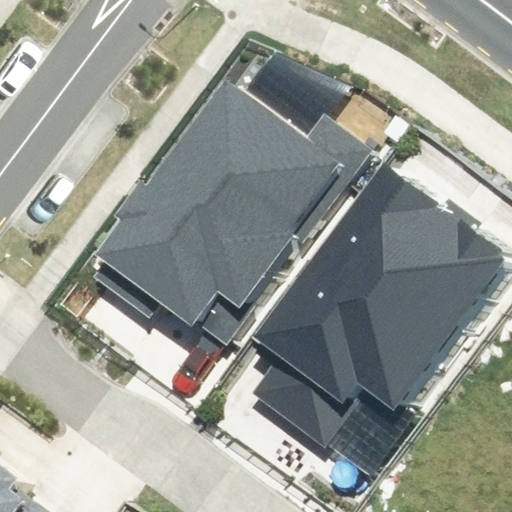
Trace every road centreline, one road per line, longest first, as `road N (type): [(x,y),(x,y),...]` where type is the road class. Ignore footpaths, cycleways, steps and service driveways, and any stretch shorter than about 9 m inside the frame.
road 1 (residential): [(221,511),(0,337)]
road 2 (residential): [(0,169),(129,0)]
